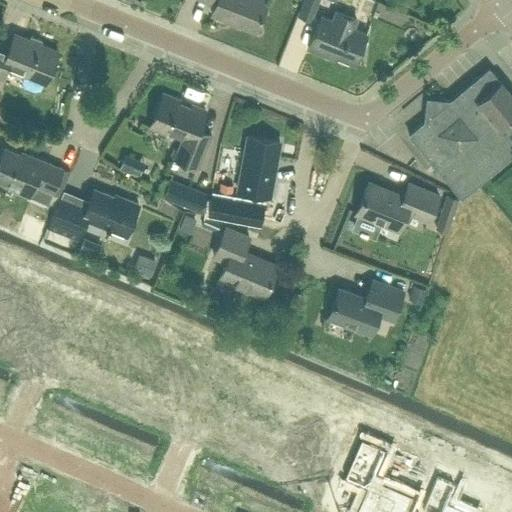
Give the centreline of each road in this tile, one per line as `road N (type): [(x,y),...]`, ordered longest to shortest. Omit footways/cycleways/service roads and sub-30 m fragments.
road 1 (residential): [(161,37),(104,130),(89,133),(73,120),(90,10)]
road 2 (residential): [(362,116),(320,217),(309,219),(300,197),(312,99)]
road 3 (residential): [(0,435),(173,511)]
road 4 (residential): [(504,1),(362,116)]
road 5 (residential): [(312,99),(161,37)]
